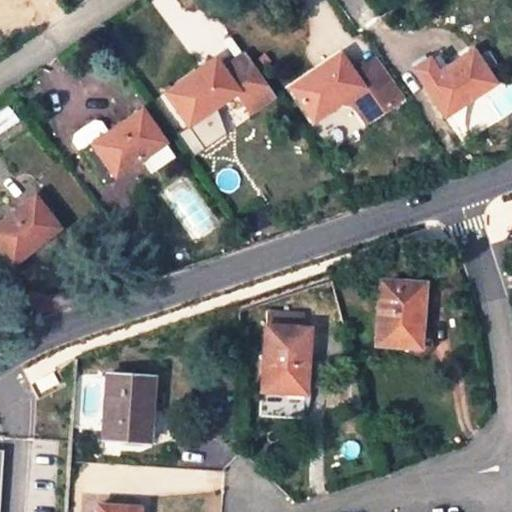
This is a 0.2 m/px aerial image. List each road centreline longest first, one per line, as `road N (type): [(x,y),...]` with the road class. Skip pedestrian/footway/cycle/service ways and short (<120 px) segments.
road 1 (tertiary): [(460,194),(105,315),(0,365)]
road 2 (residential): [(511,414),(505,347),(460,194)]
road 3 (residential): [(511,463),(322,511)]
road 4 (residential): [(0,75),(111,0)]
